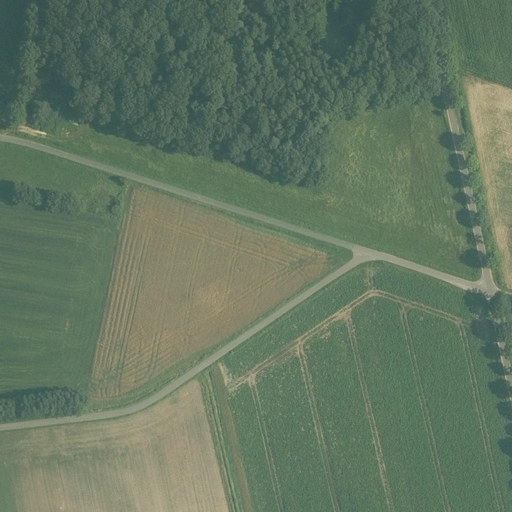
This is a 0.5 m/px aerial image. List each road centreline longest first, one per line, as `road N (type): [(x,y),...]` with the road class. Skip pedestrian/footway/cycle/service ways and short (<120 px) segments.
road 1 (unclassified): [(369,253),(136,408),(0,429)]
road 2 (unclassified): [(369,253),(0,138)]
road 3 (unclassified): [(425,0),(489,291)]
road 4 (unclassified): [(489,291),(369,253)]
